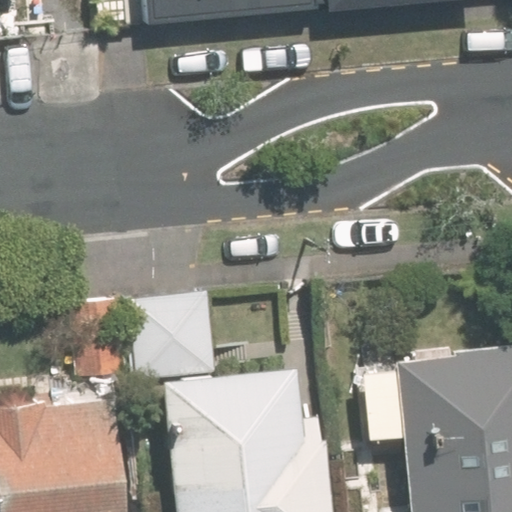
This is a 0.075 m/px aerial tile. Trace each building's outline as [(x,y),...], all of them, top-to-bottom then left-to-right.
[(151,0),(97,0),(100,24),(153,19),(151,0)] [(142,373),(211,366),(203,287),(134,294),(142,373)] [(66,298),(74,370),(122,366),(114,293),(66,298)] [(511,511),(511,337),(396,349),(413,511),(511,511)] [(330,511),(315,359),(164,374),(177,511),(330,511)] [(0,401),(0,511),(134,511),(121,389),(0,401)]
